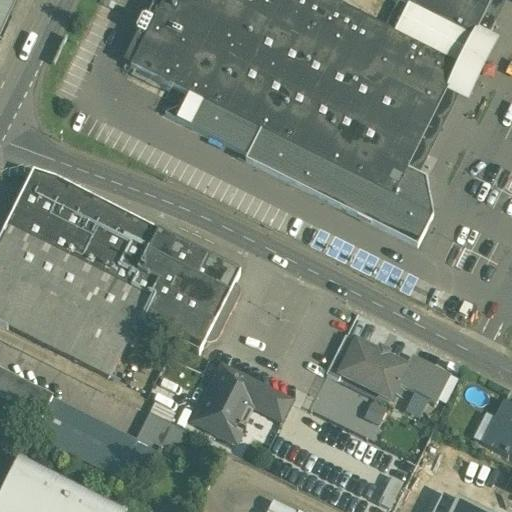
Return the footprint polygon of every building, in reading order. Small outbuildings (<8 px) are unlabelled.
[(0,0),(0,36),(17,0),(0,0)] [(466,99),(494,44),(475,35),(404,0),(164,0),(130,68),(201,104),(260,133),(393,200),(407,172),(448,91),(466,99)] [(404,0),(475,35),(492,0),(404,0)] [(260,133),(201,104),(189,128),(248,158),(260,133)] [(511,121),(495,114),(486,133),(511,144),(511,121)] [(393,200),(260,133),(248,158),(245,163),(417,250),(433,219),(425,181),(407,172),(393,200)] [(158,236),(55,183),(34,177),(26,192),(125,242),(149,254),(158,236)] [(125,242),(26,192),(15,213),(115,264),(125,242)] [(489,193),(481,210),(500,219),(508,202),(489,193)] [(115,264),(15,213),(6,231),(149,303),(154,292),(158,285),(115,264)] [(149,303),(6,231),(0,243),(0,328),(7,332),(7,331),(109,382),(137,328),(149,304),(149,303)] [(240,277),(158,236),(149,254),(125,242),(115,264),(158,285),(154,292),(216,323),(240,277)] [(462,260),(455,276),(477,285),(483,269),(462,260)] [(216,323),(154,292),(149,303),(149,304),(137,328),(199,358),(216,323)] [(406,370),(356,345),(348,362),(340,378),(341,379),(390,402),(398,387),(406,370)] [(337,357),(326,379),(338,385),(341,379),(340,378),(348,362),(337,357)] [(450,380),(417,364),(412,373),(406,370),(398,387),(437,407),(450,380)] [(225,371),(209,403),(205,401),(192,427),(231,446),(238,432),(242,434),(253,412),(228,400),(239,378),(225,371)] [(45,399),(0,375),(0,402),(34,420),(45,399)] [(292,404),(239,378),(228,400),(253,412),(281,426),(292,404)] [(135,444),(45,399),(34,420),(26,436),(117,481),(135,444)] [(511,409),(504,405),(482,448),(507,461),(508,459),(511,460),(511,409)] [(174,417),(154,406),(149,417),(169,427),(174,417)] [(171,429),(149,417),(137,439),(161,450),(171,429)] [(119,511),(18,461),(0,497),(0,511),(119,511)]
